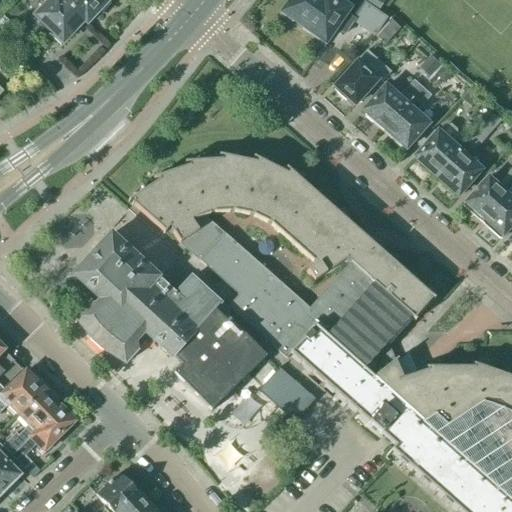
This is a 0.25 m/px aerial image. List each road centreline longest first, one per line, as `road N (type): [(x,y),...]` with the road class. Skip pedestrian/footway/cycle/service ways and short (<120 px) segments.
road 1 (residential): [(511,304),(209,32)]
road 2 (unclassified): [(120,427),(0,300)]
road 3 (secondary): [(86,121),(191,16)]
road 4 (secondary): [(0,204),(81,137),(86,121)]
